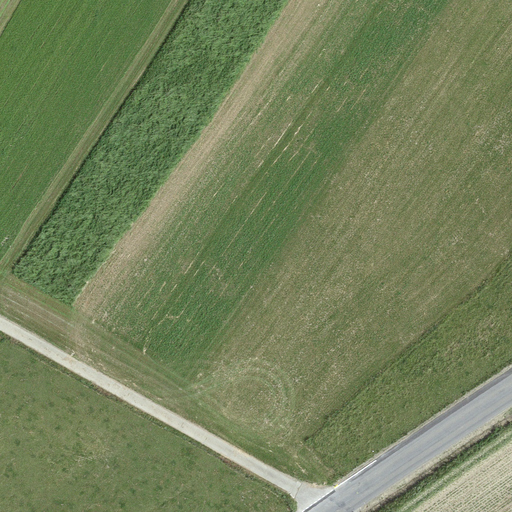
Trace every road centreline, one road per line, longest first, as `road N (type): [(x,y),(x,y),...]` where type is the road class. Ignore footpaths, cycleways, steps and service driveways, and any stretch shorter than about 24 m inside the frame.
road 1 (track): [(0,321),(339,511)]
road 2 (tertiary): [(339,511),(511,396)]
